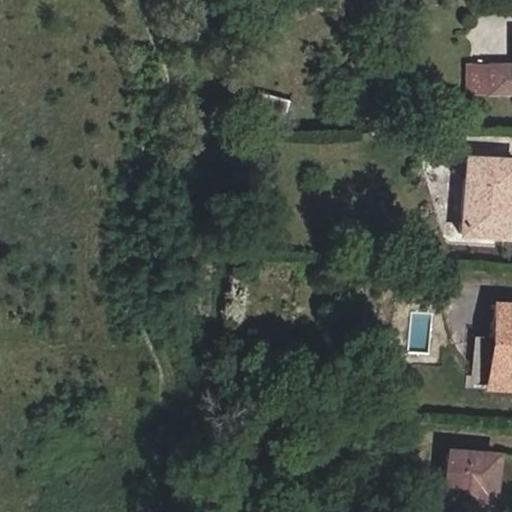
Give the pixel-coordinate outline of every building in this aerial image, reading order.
[(493,85),(494,56),(470,58),(470,85),(493,85)] [(511,57),(494,56),(493,85),(511,85),(511,57)] [(511,193),(511,159),(464,159),(464,190),(463,236),(506,235),(506,194),(511,193)] [(511,301),(492,300),(490,335),(502,335),(501,384),(511,383),(511,301)] [(488,382),(501,384),(502,335),(490,335),(488,382)] [(485,347),(474,346),(472,384),(482,385),(485,347)] [(490,490),(493,448),(447,447),(444,511),(480,511),(482,490),(490,490)]
